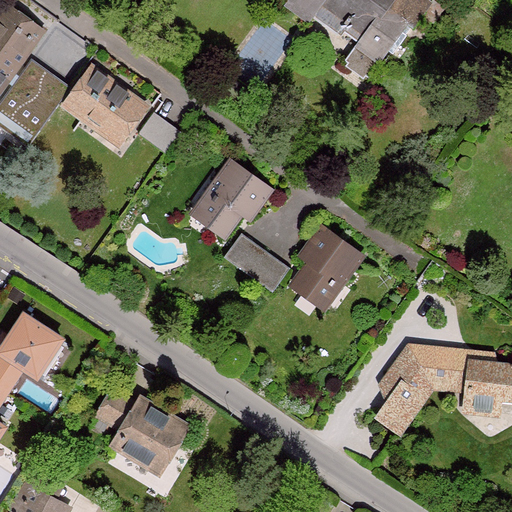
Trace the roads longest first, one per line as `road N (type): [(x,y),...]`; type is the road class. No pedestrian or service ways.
road 1 (tertiary): [(406,511),(0,237)]
road 2 (residential): [(411,261),(51,0)]
